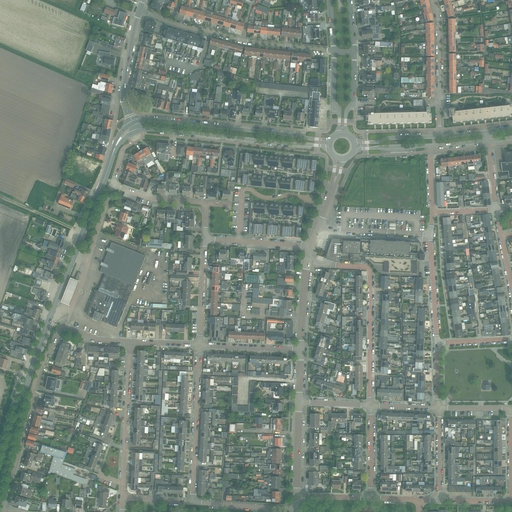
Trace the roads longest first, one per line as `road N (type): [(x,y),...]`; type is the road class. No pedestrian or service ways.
road 1 (tertiary): [(330,141),(155,120),(132,125)]
road 2 (residential): [(306,264),(369,269),(370,405)]
road 3 (tertiary): [(132,125),(329,149)]
road 4 (residential): [(7,511),(35,380),(56,331),(66,327)]
road 5 (residential): [(140,13),(245,42),(333,51)]
road 6 (secondary): [(0,471),(53,308)]
road 7 (residential): [(192,502),(200,345)]
road 8 (residential): [(123,498),(130,341)]
road 9 (secondary): [(73,256),(114,148),(132,125)]
road 10 (residential): [(439,136),(436,0)]
road 11 (residential): [(238,241),(242,189),(308,199)]
